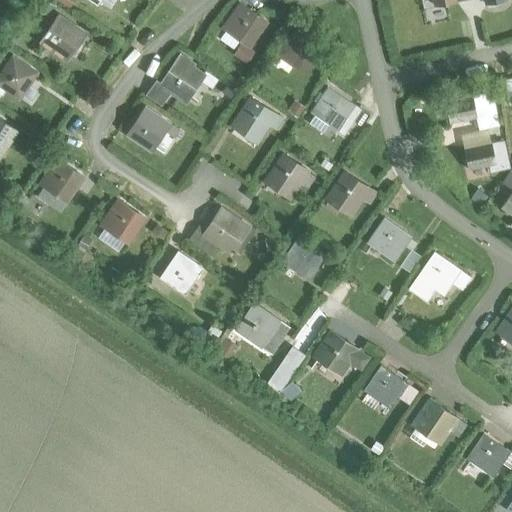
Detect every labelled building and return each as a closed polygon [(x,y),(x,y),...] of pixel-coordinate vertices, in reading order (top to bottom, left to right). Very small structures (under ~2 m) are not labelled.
[(225,29),(242,41),(247,45),(264,21),(239,3),(232,12),(235,15),(225,29)] [(51,43),(66,53),(82,31),(58,14),(40,41),(48,47),(51,43)] [(280,56),(302,71),(319,47),(293,29),(286,39),(290,42),(280,56)] [(255,50),(247,45),(242,41),(233,54),(246,63),(255,50)] [(5,83),(20,94),(35,71),(11,54),(0,70),(0,85),(3,87),(5,83)] [(177,58),(159,83),(169,90),(172,87),(186,97),(198,79),(199,78),(201,74),(190,66),(192,63),(180,54),(177,58)] [(223,97),(228,100),(233,92),(225,87),(222,92),(223,97)] [(319,97),(311,109),(314,111),(314,112),(324,120),(323,121),(343,134),(360,109),(326,87),(319,97)] [(472,95),(445,100),(447,111),(449,122),(459,120),(476,116),(478,128),(498,125),(492,91),(472,95)] [(235,122),(258,138),(274,113),(248,95),(241,105),(245,108),(235,122)] [(138,135),(152,145),(168,123),(143,106),(125,132),(135,139),(138,135)] [(0,152),(16,129),(0,118),(0,152)] [(482,143),(464,147),(469,168),(489,164),(490,171),(509,166),(503,139),(491,142),(482,143)] [(278,163),(269,177),(292,192),(300,179),(308,185),(314,176),(306,171),(308,168),(282,150),(275,161),(278,163)] [(42,185),(36,193),(60,210),(66,201),(83,176),(55,157),(49,167),(53,170),(42,185)] [(339,183),(332,193),(355,209),(363,196),(370,201),(377,192),(369,187),(343,170),(336,180),(339,183)] [(511,190),(501,206),(511,214),(511,171),(510,170),(501,182),(511,189),(511,190)] [(103,225),(126,241),(143,217),(116,198),(109,209),(113,211),(103,225)] [(203,232),(202,234),(212,240),(214,237),(229,247),(241,229),(250,236),(254,230),(244,224),(220,207),(219,208),(203,232)] [(371,244),(393,259),(409,235),(384,217),(377,227),(381,230),(371,244)] [(284,263),(307,278),(323,254),(296,236),(290,245),(294,248),(284,263)] [(170,279),(185,289),(200,266),(176,250),(158,277),(167,283),(170,279)] [(442,294),(451,282),(459,269),(433,251),(426,261),(430,263),(420,278),(442,294)] [(459,269),(451,282),(461,289),(469,276),(459,269)] [(245,331),(260,341),(276,318),(252,302),(234,328),(242,334),(245,331)] [(500,333),(511,341),(511,308),(507,316),(510,318),(500,333)] [(347,360),(361,370),(369,358),(329,330),(322,340),(326,342),(316,357),(339,373),(347,360)] [(265,387),(276,395),(303,353),(291,346),(265,387)] [(396,395),(408,404),(417,391),(378,364),(372,374),(375,376),(365,391),(388,407),(396,395)] [(446,428),(458,436),(466,425),(428,399),(421,408),(424,410),(414,425),(437,441),(446,428)] [(500,461),(509,468),(511,463),(511,453),(482,432),(475,442),(478,444),(467,459),(490,475),(500,461)]
